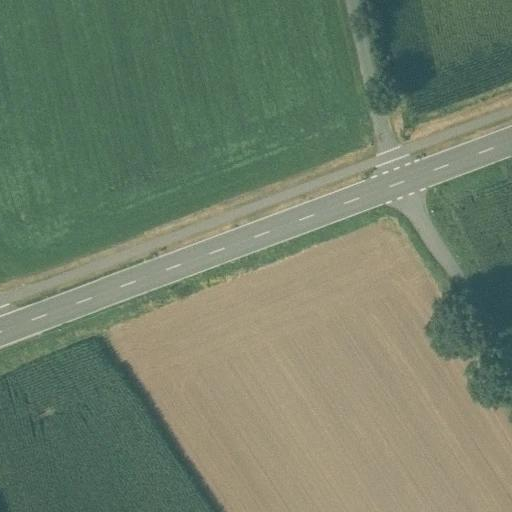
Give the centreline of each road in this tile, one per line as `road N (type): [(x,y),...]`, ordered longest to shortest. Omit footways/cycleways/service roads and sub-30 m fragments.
road 1 (secondary): [(400,180),(0,330)]
road 2 (unclassified): [(400,180),(511,355)]
road 3 (unclassified): [(351,0),(382,140),(400,180)]
